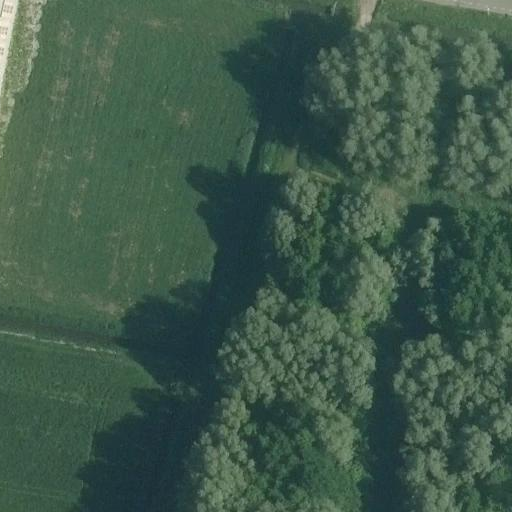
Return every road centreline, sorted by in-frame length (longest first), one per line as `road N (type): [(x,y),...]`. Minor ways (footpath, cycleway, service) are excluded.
road 1 (track): [(368,0),(362,28),(323,63),(257,260),(238,355),(220,384),(179,511)]
road 2 (track): [(511,212),(284,170)]
